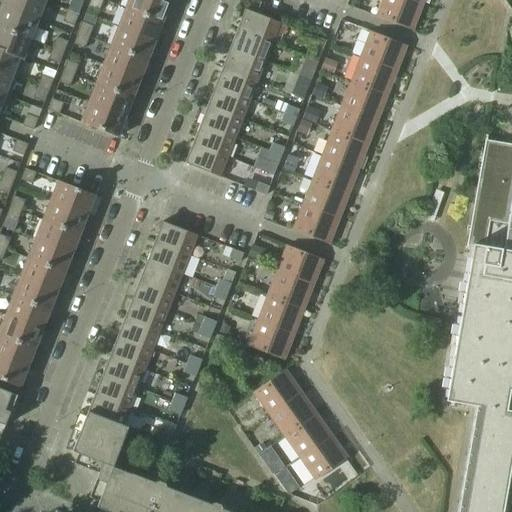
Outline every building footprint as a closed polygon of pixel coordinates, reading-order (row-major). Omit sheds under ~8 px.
[(41,0),(3,0),(1,6),(38,21),(46,2),(41,0)] [(103,0),(90,0),(89,6),(100,10),(103,0)] [(162,0),(128,0),(126,8),(163,22),(170,3),(162,0)] [(423,5),(410,0),(382,0),(376,16),(413,31),(423,5)] [(1,6),(0,9),(0,27),(31,40),(38,21),(1,6)] [(126,8),(118,27),(155,41),(163,22),(126,8)] [(287,25),(245,9),(237,29),(273,43),(279,45),(287,25)] [(63,22),(74,26),(79,15),(68,10),(63,22)] [(83,22),(78,33),(89,37),(94,26),(83,22)] [(0,27),(0,49),(24,59),(31,40),(0,27)] [(118,27),(111,46),(148,60),(155,41),(118,27)] [(237,29),(230,48),(265,62),(273,43),(237,29)] [(371,31),(361,57),(397,71),(407,45),(371,31)] [(89,37),(78,33),(74,44),(85,48),(89,37)] [(57,37),(53,48),(64,53),(68,41),(57,37)] [(312,45),(323,50),(327,41),(315,37),(312,45)] [(111,46),(104,65),(141,79),(148,60),(111,46)] [(64,53),(53,48),(48,59),(60,64),(64,53)] [(230,48),(223,67),(258,81),(265,62),(230,48)] [(0,49),(0,71),(16,78),(24,59),(0,49)] [(361,57),(351,82),(387,96),(397,71),(361,57)] [(326,58),(321,69),(322,69),(330,73),(334,61),(326,58)] [(68,60),(63,71),(74,75),(79,64),(68,60)] [(104,65),(96,84),(133,98),(141,79),(104,65)] [(223,67),(215,86),(251,100),(258,81),(223,67)] [(303,67),(300,76),(311,80),(315,71),(303,67)] [(0,71),(0,93),(9,97),(16,78),(0,71)] [(74,75),(63,71),(59,82),(70,86),(74,75)] [(42,75),(38,86),(49,91),(54,79),(42,75)] [(311,80),(300,76),(297,84),(308,88),(311,80)] [(351,82),(341,106),(378,120),(387,96),(351,82)] [(312,95),(320,98),(325,86),(317,83),(312,95)] [(96,84),(89,103),(126,117),(133,98),(96,84)] [(49,91),(38,86),(34,97),(45,102),(49,91)] [(215,86),(208,105),(243,119),(251,100),(215,86)] [(9,97),(0,93),(0,116),(1,117),(9,97)] [(53,98),(48,110),(59,114),(64,103),(53,98)] [(285,113),(288,105),(278,101),(275,109),(285,113)] [(126,117),(89,103),(81,123),(118,137),(126,117)] [(30,105),(23,125),(34,130),(42,110),(30,105)] [(208,105),(200,124),(236,138),(243,119),(208,105)] [(288,105),(285,114),(296,118),(300,109),(288,105)] [(341,106),(332,131),(368,145),(378,120),(341,106)] [(307,108),(303,119),(313,123),(318,112),(307,108)] [(296,118),(285,114),(282,122),(293,127),(296,118)] [(302,120),(298,131),(306,135),(311,123),(302,120)] [(200,124),(193,143),(228,157),(236,138),(200,124)] [(332,131),(322,155),(359,170),(368,145),(332,131)] [(446,401),(483,408),(483,406),(507,410),(510,390),(511,390),(511,144),(487,140),(488,136),(486,135),(467,247),(468,247),(469,245),(473,246),(446,401)] [(13,151),(24,155),(28,144),(17,140),(13,151)] [(228,157),(193,143),(185,163),(221,177),(228,157)] [(274,143),(270,151),(282,156),(285,147),(274,143)] [(282,156),(270,151),(267,160),(278,164),(282,156)] [(322,155),(313,180),(349,194),(359,170),(322,155)] [(6,167),(2,179),(13,183),(17,172),(6,167)] [(25,168),(21,179),(32,184),(36,172),(25,168)] [(13,183),(2,179),(0,183),(0,190),(9,194),(13,183)] [(313,180),(303,205),(339,219),(349,194),(313,180)] [(58,181),(51,201),(87,215),(95,195),(58,181)] [(258,182),(255,191),(266,195),(270,186),(258,182)] [(14,196),(10,207),(21,211),(26,200),(14,196)] [(51,201),(43,220),(80,234),(87,215),(51,201)] [(339,219),(303,205),(293,230),(329,244),(339,219)] [(21,211),(10,207),(6,218),(17,223),(21,211)] [(272,222),(275,213),(267,210),(264,219),(272,222)] [(43,220),(36,239),(73,253),(80,234),(43,220)] [(162,221),(155,241),(190,255),(198,235),(162,221)] [(0,234),(0,246),(6,249),(11,238),(0,234)] [(36,239),(28,258),(65,272),(73,253),(36,239)] [(155,241),(147,260),(183,274),(190,255),(155,241)] [(261,262),(266,250),(253,245),(248,257),(261,262)] [(287,245),(277,271),(313,285),(324,259),(287,245)] [(229,257),(240,262),(244,253),(232,249),(229,257)] [(28,258),(21,277),(58,291),(65,272),(28,258)] [(147,260),(140,279),(175,293),(183,274),(147,260)] [(277,271),(268,296),(304,310),(313,285),(277,271)] [(21,277),(13,296),(50,310),(58,291),(21,277)] [(140,279),(132,298),(168,312),(175,293),(140,279)] [(220,279),(217,288),(228,292),(232,284),(220,279)] [(228,292),(217,288),(214,296),(225,301),(228,292)] [(13,296),(6,315),(43,329),(50,310),(13,296)] [(268,296),(258,320),(294,334),(304,310),(268,296)] [(132,298),(125,317),(160,331),(168,312),(132,298)] [(6,315),(0,330),(0,334),(36,348),(43,329),(6,315)] [(125,317),(117,336),(153,350),(160,331),(125,317)] [(205,317),(202,326),(213,330),(217,322),(205,317)] [(294,334),(258,320),(248,346),(284,360),(294,334)] [(222,325),(219,334),(227,337),(231,328),(222,325)] [(213,330),(202,326),(199,334),(210,339),(213,330)] [(0,334),(0,356),(28,367),(36,348),(0,334)] [(117,336),(110,355),(145,369),(153,350),(117,336)] [(110,355),(103,374),(138,388),(145,369),(110,355)] [(191,355),(187,364),(199,368),(202,360),(191,355)] [(28,367),(0,356),(0,379),(20,387),(25,376),(28,367)] [(199,368),(187,364),(184,372),(195,377),(199,368)] [(254,392),(269,415),(301,392),(285,370),(254,392)] [(103,374),(95,393),(131,407),(138,388),(103,374)] [(0,434),(2,435),(11,412),(5,410),(9,399),(15,401),(17,395),(0,388),(0,434)] [(269,415),(285,436),(317,414),(301,392),(269,415)] [(95,393),(88,412),(123,426),(124,426),(131,407),(95,393)] [(176,393),(172,402),(184,406),(187,398),(176,393)] [(184,406),(172,402),(169,410),(181,415),(184,406)] [(483,406),(483,408),(464,511),(503,511),(511,461),(511,411),(507,410),(483,406)] [(97,507),(109,511),(117,511),(132,474),(113,467),(128,427),(124,426),(123,426),(88,412),(73,452),(79,454),(75,463),(99,473),(90,497),(99,501),(97,507)] [(285,436),(300,458),(332,435),(317,414),(285,436)] [(153,428),(150,435),(158,438),(158,440),(169,444),(173,434),(161,430),(161,431),(153,428)] [(332,435),(300,458),(316,480),(348,458),(332,435)] [(169,444),(158,440),(153,452),(164,456),(169,444)] [(262,443),(255,448),(259,454),(266,449),(262,443)] [(268,449),(259,455),(264,462),(273,456),(268,449)] [(285,469),(275,476),(282,486),(292,479),(285,469)] [(117,511),(150,511),(162,482),(159,481),(156,482),(156,483),(132,474),(117,511)] [(182,511),(189,496),(166,487),(167,487),(165,483),(162,482),(150,511),(182,511)] [(214,511),(218,504),(215,503),(212,504),(211,504),(189,496),(182,511),(214,511)]
